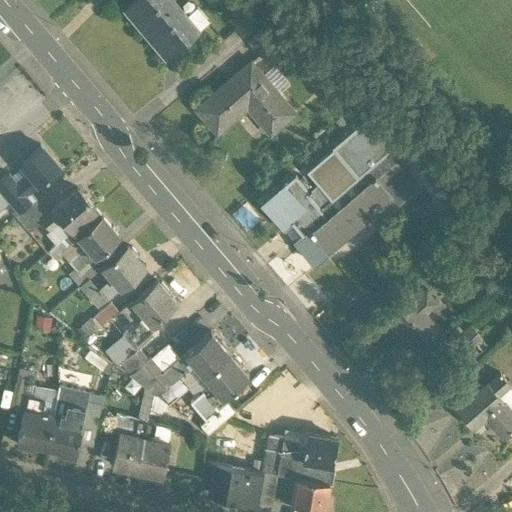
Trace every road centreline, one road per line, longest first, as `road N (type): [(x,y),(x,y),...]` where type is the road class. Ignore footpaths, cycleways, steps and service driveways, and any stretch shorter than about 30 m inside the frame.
road 1 (tertiary): [(76,88),(251,308),(292,339),(394,465),(418,511)]
road 2 (residential): [(0,472),(178,511)]
